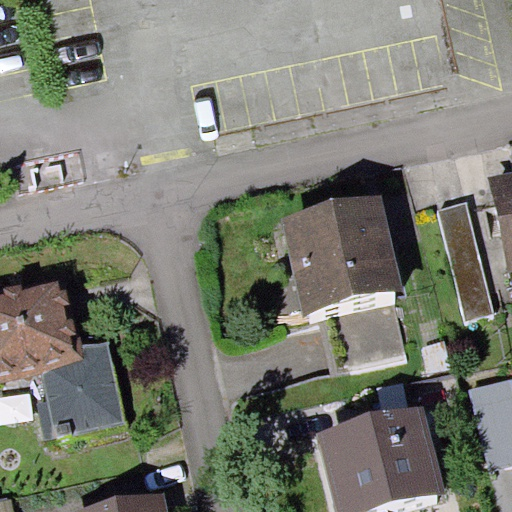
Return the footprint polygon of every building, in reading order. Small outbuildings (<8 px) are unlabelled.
[(511,177),(494,181),(511,252),(511,177)] [(472,203),(442,210),(468,325),(497,319),(472,203)] [(380,208),(285,229),(305,320),(330,314),(340,360),(399,347),(387,296),(399,294),(380,208)] [(68,285),(0,300),(0,385),(47,374),(54,404),(41,407),(50,443),(126,426),(106,341),(82,346),(68,285)] [(511,390),(478,397),(494,478),(511,474),(511,390)] [(451,511),(428,425),(318,455),(333,511),(451,511)] [(105,511),(164,511),(161,497),(105,511)]
